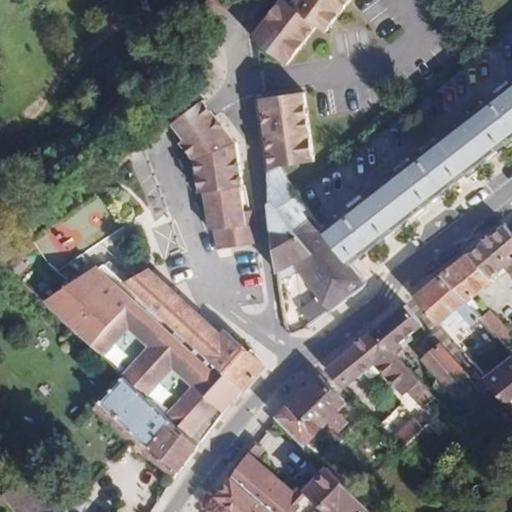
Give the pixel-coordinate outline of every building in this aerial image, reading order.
[(317,26),(326,32),(350,0),(293,0),(291,4),(285,0),(280,0),(251,37),(287,65),(317,26)] [(511,84),(337,221),(324,231),(351,264),(363,256),(487,159),(511,139),(511,84)] [(168,118),(173,125),(204,102),(199,95),(196,92),(166,116),(168,118)] [(260,98),(271,171),(280,167),(314,162),(304,92),(260,98)] [(184,139),(215,116),(208,107),(204,102),(173,125),(179,132),(184,139)] [(236,143),(215,116),(184,139),(180,143),(194,160),(200,193),(204,193),(210,231),(213,231),(216,251),(245,246),(242,227),(246,226),(244,213),(240,188),(243,187),(236,143)] [(269,204),(278,273),(295,264),(323,303),(329,312),(340,303),(366,284),(351,264),(324,231),(294,187),(280,167),(271,171),(268,172),(270,203),(269,204)] [(259,244),(254,211),(244,213),(246,226),(242,227),(245,246),(259,244)] [(473,251),(443,274),(468,303),(496,282),(491,277),(505,266),(511,274),(511,234),(505,226),(473,251)] [(95,268),(43,302),(126,378),(190,437),(217,409),(225,415),(233,404),(244,392),(124,283),(104,266),(97,271),(95,268)] [(223,338),(148,269),(124,283),(244,392),(256,378),(265,367),(239,344),(227,333),(226,334),(223,338)] [(416,298),(454,342),(481,320),(482,319),(468,303),(443,274),(430,286),(416,298)] [(312,326),(329,312),(323,303),(305,315),(312,326)] [(393,316),(373,332),(392,351),(423,325),(407,304),(393,316)] [(511,337),(490,314),(482,319),(481,320),(511,353),(511,337)] [(490,377),(511,355),(483,328),(462,350),(490,377)] [(353,348),(327,369),(345,389),(357,380),(363,387),(382,373),(403,396),(410,391),(423,407),(436,398),(422,382),(392,351),(373,332),(353,348)] [(425,358),(423,360),(452,393),(470,379),(441,345),(438,347),(432,338),(418,350),(425,358)] [(511,408),(511,407),(511,361),(489,382),(511,408)] [(79,392),(79,373),(62,373),(63,392),(79,392)] [(300,395),(277,418),(305,446),(306,445),(329,420),(339,431),(348,423),(337,411),(347,403),(319,375),(300,395)] [(190,437),(126,378),(104,402),(181,469),(190,458),(199,446),(190,437)] [(400,401),(376,423),(401,450),(421,431),(414,423),(414,416),(400,401)] [(96,411),(176,478),(181,469),(104,402),(96,411)] [(258,442),(250,452),(257,459),(265,448),(258,442)] [(257,459),(250,452),(232,477),(271,511),(291,511),(303,500),(257,459)] [(30,481),(51,504),(66,490),(45,467),(30,481)] [(373,511),(327,467),(316,479),(305,490),(327,511),(373,511)] [(51,505),(24,476),(2,495),(18,511),(58,511),(51,504),(51,505)] [(271,511),(232,477),(224,487),(218,497),(235,511),(271,511)]
